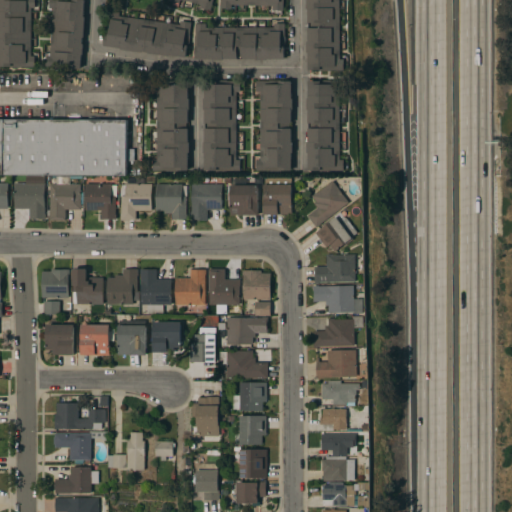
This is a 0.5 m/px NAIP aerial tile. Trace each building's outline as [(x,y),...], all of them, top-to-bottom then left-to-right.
[(31,56),(35,56),(35,67),(21,67),(0,67),(0,0),(35,0),(35,8),(31,8),(31,56)] [(53,8),(49,8),(49,0),(84,0),(84,16),(85,16),(84,38),(83,37),(82,43),(84,43),(83,54),(82,54),(81,69),(46,67),(46,56),(50,56),(53,8)] [(211,11),(212,0),(169,0),(198,4),(198,9),(211,11)] [(221,0),(283,0),(283,11),(272,10),(272,6),(231,4),(231,8),(221,8),(221,0)] [(339,0),(339,59),(343,59),(343,70),(308,70),(308,53),(307,53),(307,41),(308,41),(308,9),(306,9),(306,0),(339,0)] [(180,24),(180,21),(191,23),(189,35),(190,35),(189,47),(187,47),(186,57),(169,55),(169,56),(148,53),(148,52),(142,51),(142,52),(128,50),(128,51),(121,50),(121,48),(104,46),(109,11),(119,13),(119,16),(180,24)] [(274,27),(274,24),(284,24),(284,59),(195,59),(195,23),(206,23),(206,27),(274,27)] [(204,170),(205,153),(203,153),(203,142),(204,142),(204,109),(203,109),(203,98),(205,98),(205,80),(239,80),(239,92),(233,92),(233,100),(236,100),(236,160),(240,160),(240,171),(204,170)] [(156,92),(152,92),(152,81),(188,81),(188,99),(189,99),(189,110),(188,110),(188,142),(189,142),(189,153),(188,153),(188,171),(152,171),(152,160),(156,160),(156,92)] [(260,92),(256,92),(256,81),(279,81),(291,81),(291,98),(292,98),(292,109),(291,109),(291,142),(292,142),(292,153),(291,153),(291,171),(256,171),(256,160),(260,160),(260,92)] [(339,155),(343,155),(343,171),(308,171),(308,153),(307,153),(307,142),(308,142),(308,110),(307,110),(307,98),(308,98),(308,81),(343,81),(343,91),(339,91),(339,155)] [(0,119),(126,120),(126,149),(134,149),(134,161),(127,161),(127,175),(46,175),(26,175),(0,175),(0,119)] [(46,183),(45,183),(45,214),(46,214),(46,219),(29,219),(29,209),(15,209),(15,183),(26,183),(26,175),(46,175),(46,183)] [(292,214),(265,215),(264,184),(265,184),(265,178),(291,178),(292,214)] [(316,227),(307,216),(317,208),(314,203),(316,202),(311,196),(316,192),(317,193),(333,181),(349,202),(316,227)] [(0,183),(8,183),(8,209),(0,208),(0,183)] [(81,184),(81,191),(83,190),(83,204),(81,204),(81,209),(65,209),(66,220),(49,220),(49,216),(47,216),(47,210),(48,210),(51,209),(50,184),(81,184)] [(111,184),(111,196),(116,196),(116,219),(101,219),(101,210),(85,210),(85,184),(111,184)] [(152,184),(151,210),(136,210),(136,220),(120,220),(120,213),(121,213),(121,196),(120,196),(120,185),(126,185),(126,184),(152,184)] [(182,184),(182,186),(187,186),(187,197),(186,197),(186,214),(187,214),(187,219),(172,219),(172,213),(164,213),(164,211),(156,211),(156,184),(182,184)] [(222,184),(222,209),(207,209),(207,220),(197,220),(197,219),(191,219),(191,212),(192,212),(192,184),(222,184)] [(258,185),(258,209),(259,209),(259,215),(230,215),(230,185),(258,185)] [(336,217),(341,223),(347,219),(357,233),(351,237),(353,239),(344,245),(335,252),(329,245),(326,247),(315,233),(336,217)] [(355,281),(321,282),(321,283),(314,283),(314,266),(326,266),(326,254),(333,254),(333,255),(355,254),(355,281)] [(77,304),(77,285),(72,285),(73,268),(87,269),(87,277),(103,277),(103,304),(77,304)] [(42,297),(42,271),(51,271),(51,269),(69,269),(69,297),(42,297)] [(107,304),(107,277),(115,277),(115,275),(123,275),(123,269),(138,269),(138,275),(137,275),(137,292),(133,292),(133,304),(107,304)] [(141,274),(140,274),(140,269),(157,269),(156,279),(171,279),(171,305),(163,305),(163,314),(147,314),(147,305),(141,305),(141,274)] [(175,305),(175,278),(190,278),(190,269),(206,269),(206,274),(205,274),(205,305),(175,305)] [(209,305),(209,275),(208,275),(208,269),(225,269),(225,279),(240,279),(239,305),(209,305)] [(243,299),(243,274),(242,274),(242,270),(261,270),(261,273),(271,273),(270,299),(243,299)] [(354,299),(357,299),(357,304),(363,304),(363,314),(354,314),(354,312),(328,312),(328,305),(326,305),(326,301),(313,301),(313,297),(313,287),(313,285),(318,285),(354,285),(354,299)] [(60,301),(60,314),(44,314),(44,301),(60,301)] [(255,315),(255,301),(271,302),(271,315),(255,315)] [(314,347),(313,331),(325,330),(325,325),(328,325),(328,318),(334,318),(334,319),(353,319),(353,316),(363,316),(364,327),(354,327),(355,346),(314,347)] [(226,344),(227,317),(262,318),(262,317),(268,317),(268,322),(267,322),(266,328),(268,328),(268,333),(255,333),(255,337),(253,337),(253,344),(226,344)] [(146,320),(146,350),(147,350),(147,355),(118,355),(118,325),(119,325),(119,320),(146,320)] [(181,347),(174,347),(174,352),(153,352),(153,322),(181,322),(181,347)] [(74,324),(74,355),(53,355),(53,350),(46,349),(46,324),(74,324)] [(109,324),(109,327),(114,327),(114,341),(109,341),(109,353),(108,353),(108,355),(81,355),(81,324),(109,324)] [(189,334),(199,334),(199,327),(216,327),(216,362),(189,362),(189,334)] [(357,376),(331,377),(324,377),(324,378),(316,378),(316,357),(319,357),(319,361),(327,361),(327,350),(357,349),(357,376)] [(226,378),(227,365),(219,364),(219,352),(227,352),(227,350),(246,351),(246,350),(253,350),(253,357),(255,357),(255,362),(268,362),(268,378),(226,378)] [(322,383),(327,383),(327,380),(341,380),(341,383),(359,383),(359,390),(356,390),(356,395),(355,395),(355,405),(346,405),(332,405),(332,398),(322,398),(322,383)] [(267,402),(262,402),(262,411),(240,411),(240,409),(233,409),(233,395),(240,395),(240,382),(267,382),(267,402)] [(191,403),(198,403),(198,397),(206,397),(206,396),(219,396),(219,436),(200,436),(200,437),(193,437),(193,433),(197,433),(197,426),(196,426),(196,417),(191,417),(191,403)] [(55,429),(55,413),(56,413),(56,403),(78,403),(78,418),(89,418),(89,409),(105,409),(105,423),(102,423),(102,429),(55,429)] [(346,409),(346,430),(333,429),(333,424),(322,424),(322,409),(346,409)] [(266,435),(262,435),(262,444),(240,444),(240,415),(266,416),(266,435)] [(127,441),(130,441),(130,432),(142,432),(142,441),(144,441),(144,470),(127,470),(127,441)] [(91,433),(91,460),(70,460),(70,447),(55,447),(55,444),(54,444),(54,436),(55,436),(55,433),(91,433)] [(355,433),(355,443),(353,443),(353,456),(333,456),(321,456),(321,434),(355,433)] [(173,441),(172,456),(166,456),(166,460),(161,460),(161,456),(155,456),(155,441),(173,441)] [(267,478),(240,478),(240,449),(267,449),(267,478)] [(113,468),(113,467),(108,467),(108,455),(113,455),(126,454),(126,468),(113,468)] [(355,459),(355,481),(323,481),(323,470),(322,470),(322,459),(355,459)] [(217,489),(219,489),(219,500),(204,500),(204,492),(196,492),(196,470),(198,470),(198,467),(199,466),(201,465),(202,464),(205,463),(217,464),(217,489)] [(55,493),(55,479),(69,479),(69,474),(71,474),(71,467),(91,467),(91,471),(99,471),(99,483),(91,483),(91,493),(55,493)] [(237,482),(255,482),(255,481),(266,481),(266,497),(260,497),(260,502),(256,502),(256,506),(253,506),(253,503),(237,503),(237,482)] [(322,505),(322,484),(329,485),(329,482),(342,482),(342,484),(346,484),(346,485),(356,485),(356,491),(355,491),(355,495),(354,495),(354,504),(353,504),(353,505),(322,505)] [(98,498),(98,511),(55,511),(55,497),(98,498)]
